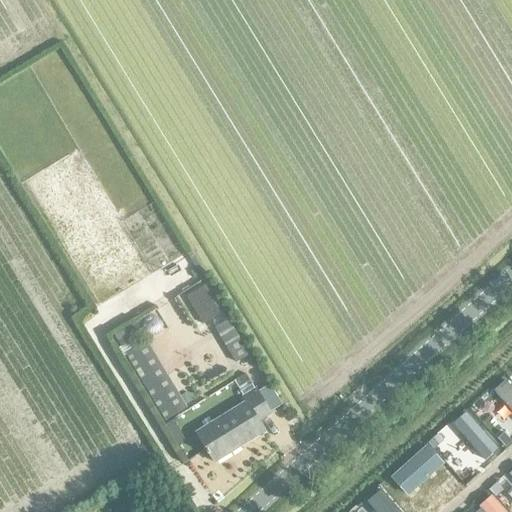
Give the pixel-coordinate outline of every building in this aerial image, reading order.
[(222,313),(205,285),(188,296),(205,323),(222,313)] [(163,419),(186,406),(145,330),(154,325),(147,312),(115,329),(163,419)] [(248,354),(227,320),(214,328),(235,362),(248,354)] [(237,387),(249,380),(245,373),(233,381),(237,387)] [(511,385),(506,378),(493,389),(511,409),(511,385)] [(242,396),(254,388),(252,384),(240,391),(242,396)] [(255,388),(254,388),(242,396),(245,401),(196,432),(206,449),(204,450),(207,454),(209,453),(214,462),(265,431),(259,420),(271,413),(255,388)] [(497,447),(466,411),(452,423),(484,459),(497,447)] [(426,444),(390,477),(407,495),(444,463),(426,444)] [(401,511),(381,487),(366,499),(376,511),(401,511)] [(505,511),(491,494),(479,504),(485,511),(505,511)]
